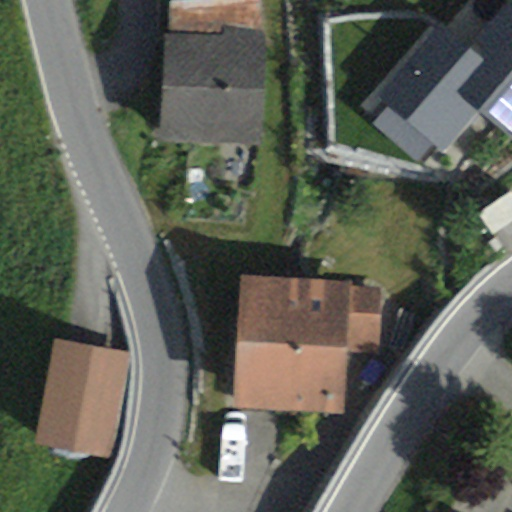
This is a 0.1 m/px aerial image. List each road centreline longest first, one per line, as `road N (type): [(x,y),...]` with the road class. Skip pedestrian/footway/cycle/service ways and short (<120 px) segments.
road 1 (tertiary): [(48,0),(72,92),(154,296),(164,380),(156,453),(127,511)]
road 2 (tertiary): [(353,511),(428,382),(511,288)]
